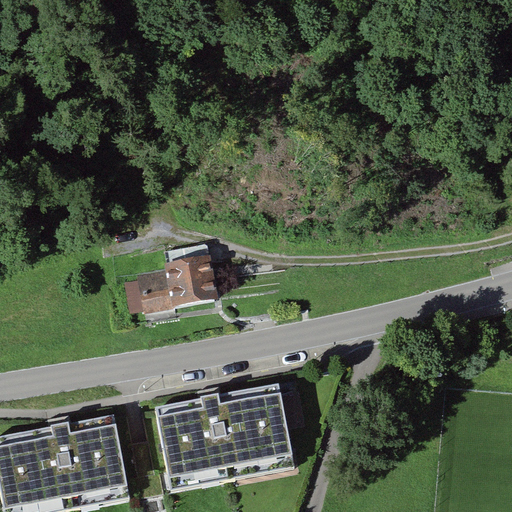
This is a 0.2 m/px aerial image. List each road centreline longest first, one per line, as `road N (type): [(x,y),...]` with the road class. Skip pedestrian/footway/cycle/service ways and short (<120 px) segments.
road 1 (tertiary): [(0,391),(363,323),(511,286)]
road 2 (track): [(237,253),(304,264),(477,248),(511,237)]
